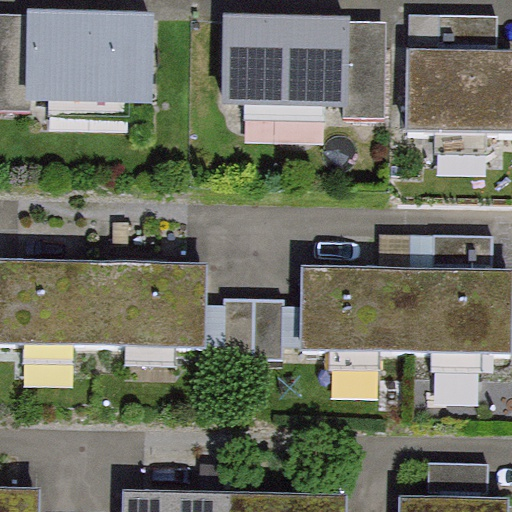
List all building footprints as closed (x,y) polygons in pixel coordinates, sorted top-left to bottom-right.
[(149,28),(15,25),(13,104),(147,107),(149,28)] [(368,33),(232,30),(231,105),(366,108),(368,33)] [(511,47),(400,47),(400,130),(511,130),(511,47)] [(0,349),(101,353),(101,272),(0,268),(0,349)] [(207,274),(101,272),(101,353),(207,355),(207,274)] [(409,356),(410,280),(308,279),(307,354),(409,356)] [(508,282),(410,280),(409,356),(507,357),(508,282)] [(228,511),(228,502),(125,502),(124,511),(228,511)] [(342,511),(343,504),(228,502),(228,511),(342,511)] [(38,511),(38,504),(0,503),(0,511),(38,511)]
